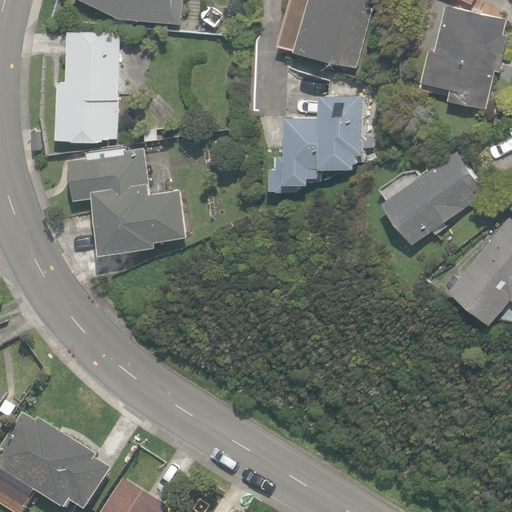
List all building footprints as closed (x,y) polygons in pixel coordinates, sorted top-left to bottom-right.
[(89,0),(125,17),(185,22),(186,0),(89,0)] [(293,0),(282,45),(360,66),(376,7),(372,5),(373,0),(293,0)] [(453,99),(488,108),(497,69),(504,70),(511,35),(506,34),(510,17),(450,3),(440,50),(433,48),(426,81),(456,88),(453,99)] [(76,141),(107,141),(107,137),(120,137),(123,30),(69,29),(68,79),(61,79),(60,138),(76,139),(76,141)] [(369,153),(369,94),(327,94),(327,118),(290,118),(290,152),(281,154),(281,167),(274,168),(273,191),(300,191),(313,184),(313,175),(325,176),(325,167),(358,168),(358,160),(364,160),(364,153),(369,153)] [(144,125),(145,135),(159,133),(157,122),(144,125)] [(99,193),(107,252),(161,244),(160,240),(190,236),(184,189),(153,193),(147,146),(75,156),(81,196),(99,193)] [(388,201),(417,243),(490,191),(461,149),(388,201)] [(511,216),(453,289),(495,322),(511,300),(511,216)] [(0,412),(13,394),(0,384),(0,412)] [(0,453),(0,466),(69,511),(75,502),(88,511),(114,471),(96,460),(99,456),(42,419),(39,424),(25,415),(0,453)] [(105,511),(168,511),(171,507),(127,479),(105,511)]
